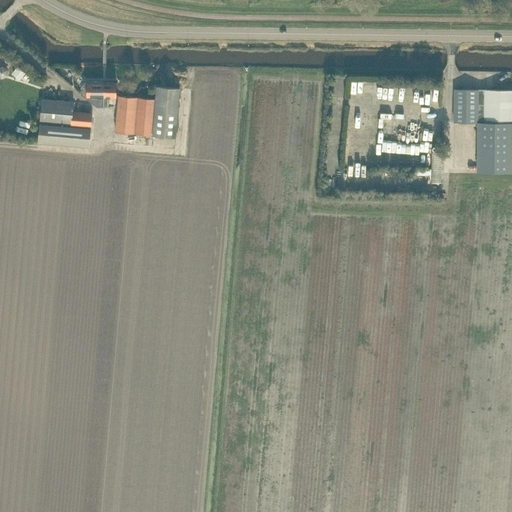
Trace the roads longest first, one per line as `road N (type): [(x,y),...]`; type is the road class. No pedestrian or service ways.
road 1 (tertiary): [(511,35),(125,30),(43,0)]
road 2 (track): [(185,92),(179,150),(0,143)]
